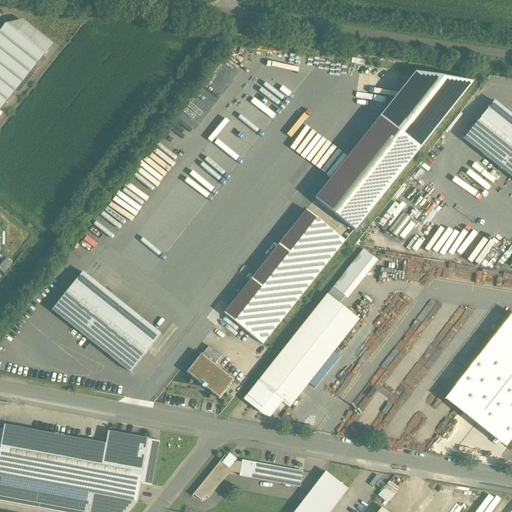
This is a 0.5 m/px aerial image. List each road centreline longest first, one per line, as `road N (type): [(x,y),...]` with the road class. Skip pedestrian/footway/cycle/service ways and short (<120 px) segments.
road 1 (residential): [(511,481),(218,427)]
road 2 (residential): [(511,55),(223,9)]
road 3 (residential): [(218,427),(0,387)]
